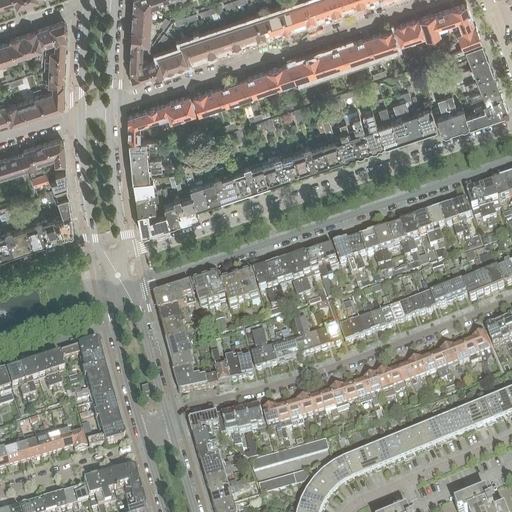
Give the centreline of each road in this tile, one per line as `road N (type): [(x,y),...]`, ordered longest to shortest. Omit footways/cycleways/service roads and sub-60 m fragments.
road 1 (residential): [(511,126),(122,259)]
road 2 (residential): [(129,290),(511,160)]
road 3 (residential): [(165,414),(304,377),(511,299)]
road 4 (residential): [(423,0),(109,106)]
road 5 (residential): [(344,511),(511,437)]
road 6 (tertiary): [(122,259),(109,106)]
road 7 (residential): [(146,446),(0,493)]
road 8 (tertiary): [(165,414),(129,290)]
road 9 (tertiary): [(81,116),(94,241)]
